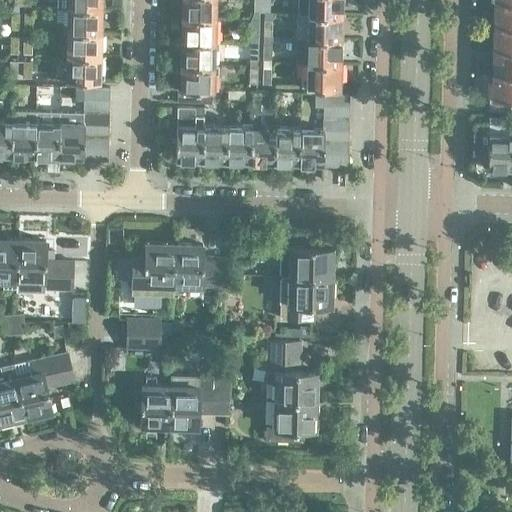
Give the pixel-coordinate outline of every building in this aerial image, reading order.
[(215,17),(215,0),(181,0),(181,16),(215,17)] [(261,11),(261,0),(253,0),(254,10),(261,11)] [(269,0),(261,0),(261,11),(269,11),(269,0)] [(341,13),(341,0),(298,0),(298,13),(308,14),(308,12),(341,13)] [(511,24),(511,0),(496,0),(493,0),(493,24),(511,24)] [(101,30),(102,6),(68,5),(67,29),(101,30)] [(19,12),(18,12),(11,12),(11,28),(18,28),(19,12)] [(32,13),(25,12),(24,28),(32,29),(32,13)] [(341,37),(341,13),(308,12),(308,14),(307,36),(341,37)] [(215,41),(215,17),(181,16),(181,40),(215,41)] [(259,19),(258,19),(251,19),(250,35),(258,35),(259,19)] [(272,19),(264,19),(264,35),(272,35),(272,19)] [(511,48),(511,24),(493,24),(492,48),(511,48)] [(100,55),(101,30),(67,29),(66,54),(100,55)] [(18,36),(17,36),(10,36),(10,52),(18,52),(18,36)] [(32,37),(24,36),(23,52),(31,53),(32,37)] [(340,62),(341,37),(307,36),(306,61),(340,62)] [(214,65),(215,41),(181,40),(180,63),(214,65)] [(258,43),(257,43),(250,43),(250,59),(258,59),(258,43)] [(272,43),(264,43),(263,59),(271,59),(272,43)] [(511,71),(511,48),(492,48),(492,71),(511,71)] [(100,80),(100,55),(66,54),(66,80),(100,80)] [(18,60),(17,60),(10,60),(9,76),(17,76),(18,60)] [(31,61),(23,60),(23,76),(31,77),(31,61)] [(340,87),(340,62),(306,61),(306,86),(340,87)] [(213,88),(214,65),(180,63),(179,87),(177,87),(177,89),(178,89),(177,99),(177,101),(201,101),(202,88),(211,88),(213,88)] [(257,67),(250,67),(249,83),(257,83),(257,67)] [(271,67),(263,67),(263,83),(271,83),(271,67)] [(511,71),(492,71),(491,96),(489,95),(489,97),(490,97),(489,107),(489,109),(511,109),(511,71)] [(12,83),(12,91),(28,91),(28,84),(12,83)] [(36,84),(36,92),(52,92),(52,85),(36,84)] [(84,99),(84,86),(75,86),(75,99),(84,99)] [(109,86),(84,86),(84,99),(109,99),(109,98),(108,98),(109,88),(109,86)] [(211,102),(211,88),(202,88),(201,101),(211,102)] [(228,89),(228,97),(244,97),(244,89),(228,89)] [(252,90),(252,98),(268,98),(268,90),(252,90)] [(276,90),(276,98),(292,99),(292,91),(276,90)] [(323,105),(323,104),(324,92),(315,92),(315,105),(323,105)] [(349,93),(338,92),(324,92),(323,104),(348,105),(349,95),(349,93)] [(109,100),(109,99),(84,99),(83,110),(108,111),(108,109),(108,100),(109,100)] [(323,104),(323,105),(323,117),(348,117),(348,116),(348,106),(349,106),(349,105),(348,105),(323,104)] [(202,158),(203,124),(203,114),(195,114),(195,106),(177,106),(176,138),(175,138),(175,143),(176,143),(175,158),(202,158)] [(58,154),(59,110),(35,109),(35,120),(34,154),(58,154)] [(82,135),(83,123),(83,111),(59,110),(58,154),(82,155),(82,135)] [(108,112),(108,111),(83,110),(83,111),(83,123),(108,124),(108,122),(108,112)] [(489,114),(489,115),(488,127),(495,127),(498,114),(489,114)] [(348,119),(348,117),(323,117),(323,128),(324,128),(324,129),(348,130),(348,129),(347,129),(347,119),(348,119)] [(0,152),(9,153),(11,119),(0,118),(0,152)] [(34,154),(35,120),(11,119),(9,153),(34,154)] [(107,134),(108,124),(83,123),(82,135),(95,135),(108,135),(108,134),(107,134)] [(226,159),(227,125),(203,124),(202,158),(226,159)] [(250,160),(251,126),(227,125),(226,159),(250,160)] [(274,160),(275,126),(251,126),(250,160),(274,160)] [(297,161),(298,127),(275,126),(274,160),(297,161)] [(322,162),(323,142),(324,129),(324,128),(323,128),(298,127),(297,161),(322,162)] [(347,140),(348,130),(324,129),(323,142),(335,142),(348,142),(348,140),(347,140)] [(511,166),(511,132),(488,132),(488,147),(487,147),(487,151),(488,151),(487,166),(511,166)] [(95,159),(95,135),(82,135),(82,155),(82,159),(83,159),(93,159),(95,159)] [(107,160),(108,135),(95,135),(95,159),(96,159),(106,159),(106,160),(107,160)] [(335,166),(335,142),(323,142),(322,162),(321,165),(323,166),(323,165),(333,165),(333,166),(335,166)] [(347,166),(348,142),(335,142),(335,166),(336,166),(336,165),(345,165),(345,166),(347,166)] [(0,278),(15,279),(17,238),(0,238),(0,278)] [(45,239),(17,238),(15,279),(42,279),(44,279),(44,273),(45,259),(45,239)] [(173,283),(174,243),(145,242),(145,259),(143,259),(143,264),(144,264),(144,282),(173,283)] [(202,243),(174,243),(173,283),(200,283),(200,288),(216,288),(216,256),(214,256),(214,257),(204,256),(202,256),(202,243)] [(330,275),(331,247),(313,246),(313,245),(309,245),(309,246),(281,245),(280,275),(290,275),(330,275)] [(218,256),(216,256),(216,288),(229,289),(230,257),(228,257),(218,257),(218,256)] [(73,260),(45,259),(44,273),(72,274),(72,272),(72,262),(73,262),(73,260)] [(72,276),(72,274),(44,273),(44,279),(42,279),(42,287),(72,288),(72,286),(71,286),(71,276),(72,276)] [(330,304),(330,277),(330,275),(290,275),(290,303),(281,303),(281,318),(313,318),(313,316),(312,316),(312,306),(313,306),(313,304),(330,304)] [(23,313),(13,314),(14,324),(24,323),(23,313)] [(14,324),(13,314),(3,315),(4,325),(14,324)] [(159,314),(159,319),(127,318),(127,320),(128,320),(127,330),(127,331),(159,332),(159,328),(169,329),(170,315),(159,314)] [(172,319),(172,330),(181,331),(181,319),(172,319)] [(25,332),(24,323),(14,324),(15,333),(25,332)] [(60,323),(50,325),(53,337),(63,335),(60,323)] [(15,333),(14,324),(4,325),(5,335),(15,333)] [(167,335),(159,335),(159,332),(127,331),(127,333),(127,343),(126,343),(126,346),(158,347),(158,345),(167,345),(167,335)] [(316,370),(299,369),(299,366),(299,356),(300,356),(300,352),(299,352),(299,342),(300,342),(300,340),(268,339),(267,369),(276,369),(275,398),(315,399),(316,370)] [(46,386),(43,372),(70,365),(70,364),(67,354),(68,354),(67,351),(14,363),(13,369),(15,376),(24,415),(52,408),(46,386)] [(0,420),(24,415),(15,376),(13,369),(14,363),(0,366),(3,379),(0,379),(0,420)] [(71,366),(70,365),(43,372),(46,386),(74,379),(73,376),(70,367),(71,366)] [(198,425),(198,412),(201,412),(211,412),(212,412),(213,381),(199,380),(199,385),(170,384),(169,424),(173,424),(173,427),(186,427),(186,424),(198,425)] [(228,381),(213,381),(212,412),(214,412),(224,412),(224,413),(227,413),(228,381)] [(169,424),(170,384),(142,383),(141,401),(140,401),(140,406),(141,406),(141,423),(169,424)] [(314,428),(315,399),(275,398),(274,426),(266,425),(266,439),(302,440),(302,428),(314,428)]
